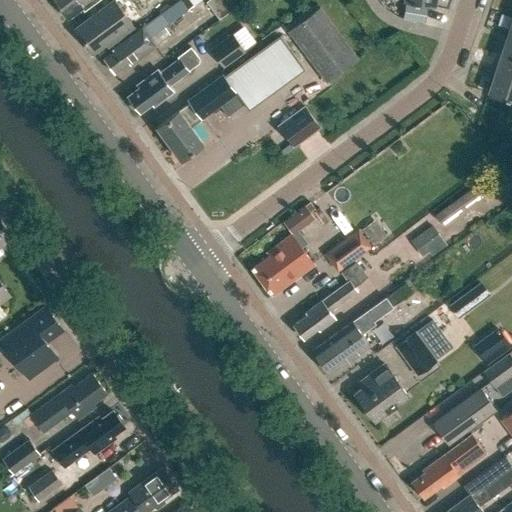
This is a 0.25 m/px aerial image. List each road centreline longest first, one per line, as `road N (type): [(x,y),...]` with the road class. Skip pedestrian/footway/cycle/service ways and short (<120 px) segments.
road 1 (residential): [(196,266),(438,83),(468,0)]
road 2 (unclassified): [(219,511),(0,215)]
road 3 (secondary): [(196,266),(0,0)]
road 4 (secondary): [(378,511),(196,266)]
